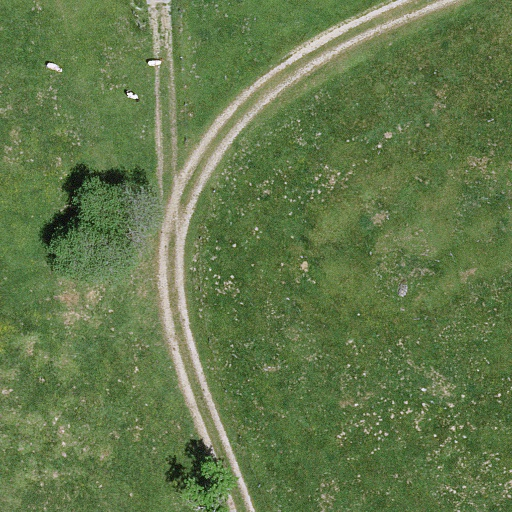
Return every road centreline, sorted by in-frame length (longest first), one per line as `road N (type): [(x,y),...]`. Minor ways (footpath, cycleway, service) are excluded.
road 1 (track): [(245,511),(190,361),(174,284),(177,226),(198,171),(238,116),(309,69),(448,0)]
road 2 (track): [(177,226),(160,4)]
